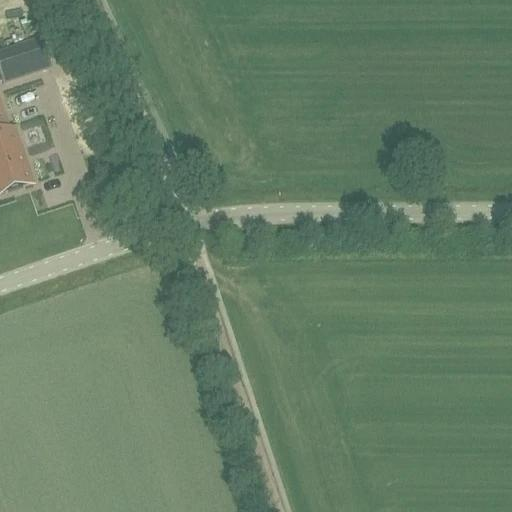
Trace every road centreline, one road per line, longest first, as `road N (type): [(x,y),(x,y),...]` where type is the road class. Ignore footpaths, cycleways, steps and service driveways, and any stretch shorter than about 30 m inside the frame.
road 1 (track): [(85,0),(170,187),(275,511)]
road 2 (unclassified): [(0,284),(181,224),(255,215),(511,214)]
